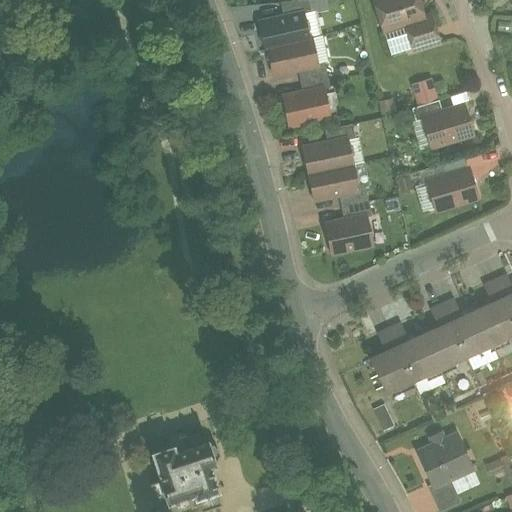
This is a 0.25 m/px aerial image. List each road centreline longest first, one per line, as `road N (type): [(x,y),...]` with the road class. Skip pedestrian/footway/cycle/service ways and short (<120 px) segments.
road 1 (residential): [(292,314),(191,0)]
road 2 (residential): [(511,219),(292,314)]
road 3 (residential): [(390,511),(316,384),(292,314)]
road 4 (residential): [(511,149),(477,46),(474,20),(486,0)]
